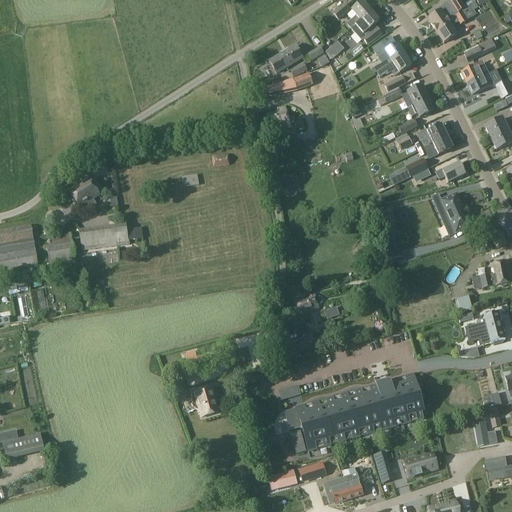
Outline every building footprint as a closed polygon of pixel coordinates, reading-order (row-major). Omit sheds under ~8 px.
[(465,9),(459,0),(449,0),(448,1),(456,14),(465,9)] [(350,30),(370,12),(362,2),(351,12),(356,18),(353,21),(347,26),(350,30)] [(338,21),(350,10),(345,4),(333,15),(338,21)] [(469,8),(461,13),(454,17),(458,23),(460,26),(475,17),(469,8)] [(490,10),(475,17),(477,23),(493,16),(490,10)] [(377,29),(374,26),(379,21),(370,12),(350,30),(361,42),(363,40),(367,46),(382,36),(377,29)] [(445,18),(441,12),(428,20),(434,30),(450,20),(447,16),(445,18)] [(511,15),(503,20),(506,24),(511,22),(511,23),(511,15)] [(450,20),(434,30),(444,44),(457,36),(451,28),(458,23),(454,17),(450,20)] [(511,33),(508,24),(503,26),(509,39),(511,37),(511,33)] [(348,45),(351,50),(360,45),(356,39),(348,45)] [(477,48),(463,55),(467,63),(496,50),(491,40),(476,47),(477,48)] [(389,66),(392,64),(404,56),(397,45),(385,53),(389,60),(386,62),(389,66)] [(275,75),(283,70),(302,59),(295,47),(276,58),(268,63),(275,75)] [(319,48),(308,55),(312,61),(323,54),(319,48)] [(332,61),(337,57),(331,50),(326,54),(332,61)] [(404,56),(392,64),(399,75),(411,67),(404,56)] [(378,66),(381,71),(389,66),(386,62),(378,66)] [(483,63),(478,65),(461,74),(466,85),(488,74),(483,63)] [(303,65),(290,72),(294,78),(307,72),(303,65)] [(378,66),(371,71),(374,75),(376,74),(381,71),(378,66)] [(391,70),(389,66),(381,71),(376,74),(379,79),(385,75),(385,74),(391,70)] [(425,69),(418,72),(421,79),(428,76),(425,69)] [(341,71),(336,74),(339,82),(345,79),(341,71)] [(488,74),(466,85),(471,97),(493,86),(489,79),(494,77),(492,73),(488,75),(488,74)] [(293,80),(297,92),(313,85),(308,74),(293,80)] [(400,79),(382,87),(386,95),(403,86),(400,79)] [(511,95),(511,88),(510,85),(508,80),(495,86),(502,100),(511,95)] [(257,102),(267,99),(264,85),(253,88),(257,102)] [(407,94),(413,107),(428,100),(422,87),(416,90),(416,89),(411,91),(412,92),(407,94)] [(399,91),(383,98),(386,105),(401,97),(399,91)] [(374,101),(382,98),(381,93),(365,98),(367,104),(374,101)] [(434,113),(428,100),(413,107),(419,120),(424,117),(425,118),(429,116),(428,115),(434,113)] [(278,113),(267,116),(270,131),(280,129),(281,131),(290,129),(289,124),(294,123),(294,122),(293,119),(288,120),(285,108),(277,110),(278,113)] [(398,124),(411,119),(409,115),(397,121),(398,124)] [(294,122),(294,123),(296,133),(304,131),(301,120),(294,122)] [(490,140),(507,132),(505,127),(507,126),(504,120),(502,121),(501,120),(485,128),(490,140)] [(414,122),(398,129),(401,136),(417,129),(414,122)] [(429,147),(446,139),(441,127),(427,134),(428,138),(425,139),(429,147)] [(390,128),(378,134),(380,139),(392,133),(390,128)] [(507,132),(490,140),(496,152),(511,144),(511,137),(511,136),(509,137),(507,132)] [(411,145),(408,138),(397,143),(401,151),(411,145)] [(446,139),(429,147),(433,155),(436,153),(438,157),(452,150),(446,139)] [(378,152),(374,143),(361,148),(369,168),(382,163),(378,152)] [(418,152),(424,150),(421,144),(415,147),(418,152)] [(418,152),(419,155),(421,158),(426,155),(424,150),(418,152)] [(230,156),(213,157),(214,169),(231,167),(230,156)] [(423,161),(406,169),(411,178),(427,170),(423,161)] [(444,178),(448,184),(465,176),(459,164),(442,172),(442,173),(438,175),(440,180),(444,178)] [(427,171),(420,174),(423,180),(430,177),(427,171)] [(197,176),(181,178),(183,188),(199,186),(197,176)] [(100,196),(93,184),(89,179),(69,191),(79,208),(87,203),(91,210),(97,206),(93,200),(100,196)] [(456,195),(441,202),(446,214),(440,217),(442,222),(455,216),(455,214),(463,210),(456,195)] [(468,216),(465,209),(463,210),(455,214),(455,216),(442,222),(444,226),(450,223),(455,235),(471,228),(466,217),(468,216)] [(401,251),(391,210),(379,213),(389,254),(401,251)] [(79,231),(82,252),(127,246),(127,242),(125,231),(125,225),(79,231)] [(31,226),(0,231),(0,272),(37,267),(31,226)] [(141,229),(125,231),(127,242),(143,239),(141,229)] [(506,246),(502,233),(492,236),(496,249),(506,246)] [(46,248),(50,270),(76,266),(71,235),(51,238),(52,247),(46,248)] [(489,241),(482,243),(485,253),(492,251),(489,241)] [(497,285),(497,287),(511,284),(507,262),(490,265),(491,270),(492,275),(479,278),(482,290),(491,288),(491,287),(497,285)] [(457,308),(468,303),(464,292),(452,296),(457,308)] [(14,294),(16,312),(27,310),(25,293),(14,294)] [(317,298),(315,299),(314,295),(294,302),(300,318),(304,317),(303,315),(319,310),(318,307),(320,306),(321,304),(321,302),(321,300),(319,299),(317,298)] [(325,315),(337,309),(333,302),(321,307),(325,315)] [(484,308),(482,302),(475,304),(477,310),(484,308)] [(503,327),(502,322),(500,322),(498,313),(483,317),(486,331),(503,327)] [(503,327),(486,331),(489,344),(492,343),(493,346),(502,344),(501,341),(504,341),(502,332),(504,332),(503,327)] [(319,344),(312,331),(285,344),(291,357),(319,344)] [(207,368),(203,357),(185,362),(189,373),(207,368)] [(256,376),(258,381),(268,378),(266,373),(256,376)] [(363,393),(362,390),(296,408),(296,409),(296,410),(284,413),(290,432),(301,429),(308,453),(309,453),(423,420),(422,414),(423,414),(412,375),(390,382),(391,384),(384,387),(377,389),(363,393)] [(300,396),(298,387),(279,392),(281,401),(300,396)] [(219,413),(211,388),(194,393),(201,418),(219,413)] [(498,395),(491,397),(494,408),(501,406),(498,395)] [(490,417),(491,423),(498,422),(497,415),(490,417)] [(487,418),(429,433),(433,447),(491,432),(487,418)] [(15,432),(2,435),(4,443),(17,440),(15,432)] [(300,433),(291,436),(296,455),(305,452),(300,433)] [(4,443),(8,461),(44,452),(40,435),(4,443)] [(376,467),(387,464),(384,454),(374,457),(376,467)] [(437,470),(434,459),(433,455),(426,457),(403,463),(407,479),(414,477),(415,479),(422,477),(421,475),(437,470)] [(305,482),(352,469),(349,458),(302,470),(305,482)] [(511,476),(511,466),(487,471),(489,481),(511,476)] [(291,470),(272,475),(275,487),(294,483),(291,470)] [(356,475),(323,486),(329,505),(334,503),(335,505),(362,496),(361,494),(362,494),(356,475)] [(443,508),(443,511),(457,511),(455,503),(448,505),(448,506),(443,508)]
